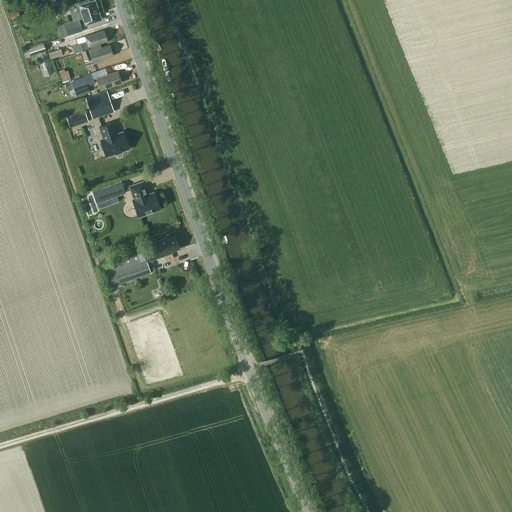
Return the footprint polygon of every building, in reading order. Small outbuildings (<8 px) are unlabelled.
[(91,0),(89,1),(88,0),(83,0),(77,2),(85,25),(101,19),(94,0),(91,0)] [(9,13),(11,19),(19,16),(17,10),(9,13)] [(62,23),(67,36),(82,31),(78,18),(62,23)] [(107,41),(103,30),(92,34),(84,36),(84,37),(78,39),(80,45),(68,49),(69,54),(82,50),(89,48),(88,46),(107,41)] [(43,44),(27,49),(29,55),(45,50),(43,44)] [(89,48),(82,50),(81,51),(84,60),(91,58),(93,64),(102,61),(102,59),(112,55),(109,44),(101,47),(100,44),(89,48)] [(66,76),(64,69),(58,71),(61,81),(64,80),(63,77),(66,76)] [(117,70),(96,78),(100,90),(105,88),(121,82),(117,70)] [(87,85),(95,83),(91,73),(83,75),(84,77),(87,85)] [(88,90),(87,85),(84,77),(71,81),(76,95),(88,90)] [(113,111),(106,90),(85,97),(92,119),(113,111)] [(87,121),(84,110),(66,116),(69,127),(87,121)] [(128,148),(123,132),(116,135),(112,122),(99,127),(103,139),(100,140),(101,141),(99,142),(102,150),(104,150),(106,155),(114,153),(115,154),(120,152),(121,150),(128,148)] [(125,192),(120,180),(91,190),(98,208),(118,201),(116,195),(125,192)] [(142,182),(129,186),(134,200),(132,200),(138,216),(144,214),(145,215),(152,212),(153,211),(159,208),(154,193),(147,195),(142,182)] [(179,248),(175,236),(167,239),(166,237),(141,246),(143,251),(146,261),(172,252),(171,251),(179,248)] [(150,272),(146,261),(143,251),(104,265),(111,286),(150,272)]
